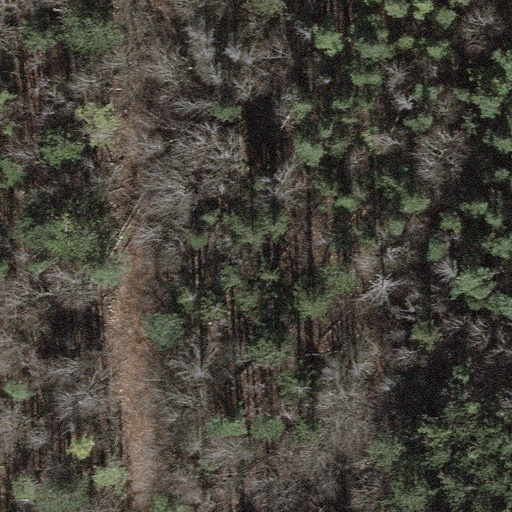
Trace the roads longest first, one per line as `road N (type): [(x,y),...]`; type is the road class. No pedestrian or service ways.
road 1 (track): [(141,511),(167,0)]
road 2 (track): [(356,511),(423,225),(511,118)]
